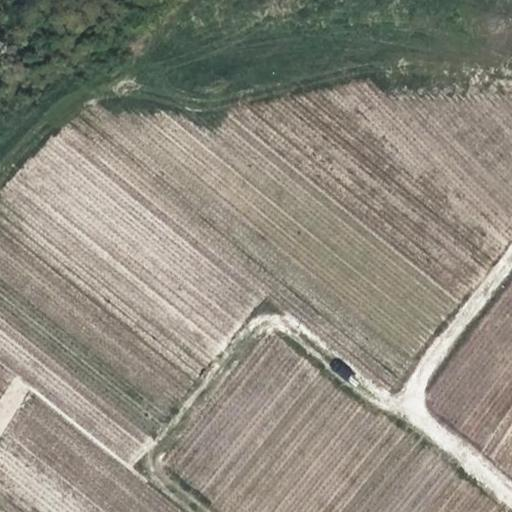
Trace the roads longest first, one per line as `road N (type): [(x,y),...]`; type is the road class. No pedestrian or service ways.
road 1 (track): [(511,495),(400,400),(257,300),(135,454),(202,511)]
road 2 (track): [(400,400),(511,249)]
